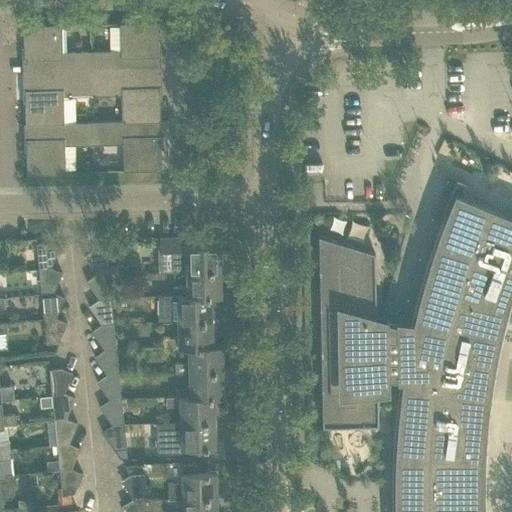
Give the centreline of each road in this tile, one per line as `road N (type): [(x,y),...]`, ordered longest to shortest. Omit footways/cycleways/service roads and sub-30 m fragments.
road 1 (residential): [(273,511),(265,199)]
road 2 (residential): [(3,205),(265,199)]
road 3 (residential): [(292,35),(442,38),(478,25)]
road 4 (residential): [(478,25),(439,15),(300,14)]
road 5 (residential): [(265,199),(265,139),(277,68),(292,35)]
